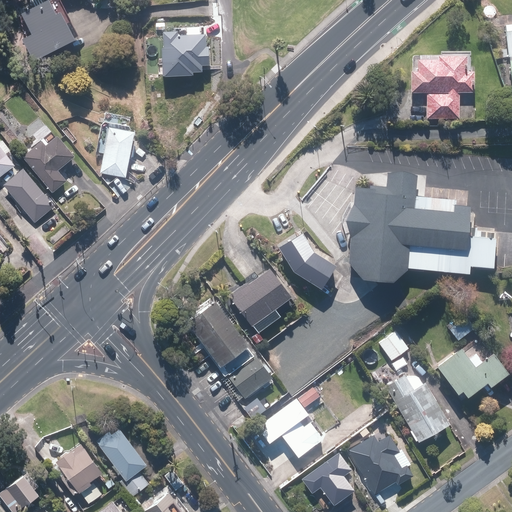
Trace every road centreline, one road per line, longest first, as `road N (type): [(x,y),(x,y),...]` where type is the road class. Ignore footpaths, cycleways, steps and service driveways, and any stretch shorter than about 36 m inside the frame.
road 1 (primary): [(81,272),(347,37)]
road 2 (primary): [(323,66),(300,111),(152,281),(144,313),(149,357)]
road 3 (primary): [(323,66),(107,304)]
road 4 (primary): [(236,477),(211,467),(151,392),(114,372),(61,366),(23,377)]
